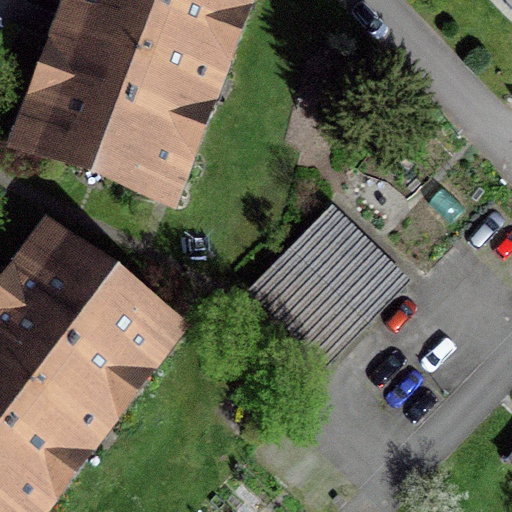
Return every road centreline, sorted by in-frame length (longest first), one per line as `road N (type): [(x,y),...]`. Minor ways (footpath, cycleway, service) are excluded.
road 1 (residential): [(511,153),(369,0)]
road 2 (residential): [(377,492),(511,360)]
